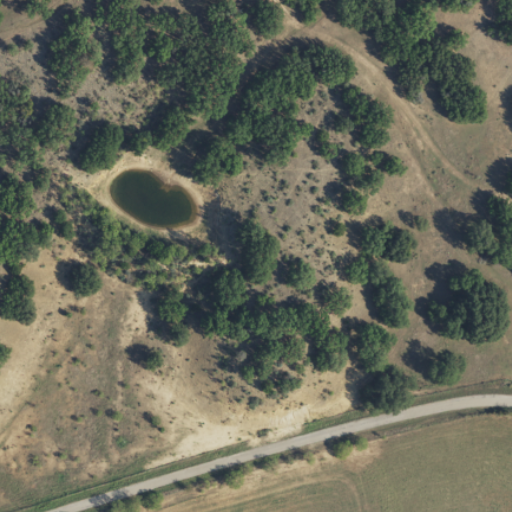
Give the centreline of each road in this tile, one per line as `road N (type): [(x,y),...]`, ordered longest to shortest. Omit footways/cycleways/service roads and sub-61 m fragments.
road 1 (residential): [(0,410),(96,286),(266,125),(296,130),(491,321),(501,377)]
road 2 (residential): [(511,379),(416,366),(0,507)]
road 3 (residential): [(266,125),(236,36),(214,0)]
